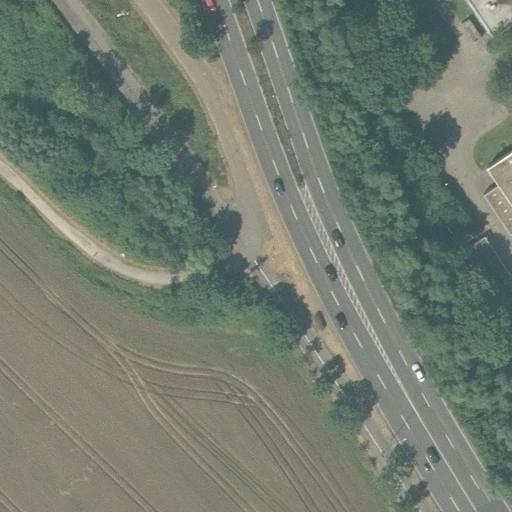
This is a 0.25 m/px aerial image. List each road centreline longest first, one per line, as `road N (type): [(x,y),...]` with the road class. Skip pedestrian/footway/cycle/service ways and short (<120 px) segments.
road 1 (primary): [(323,237),(475,511)]
road 2 (track): [(0,168),(75,239),(131,273),(197,277),(235,268),(251,254)]
road 3 (primary): [(214,0),(287,192),(323,237)]
road 4 (primary): [(323,237),(319,181),(257,0)]
